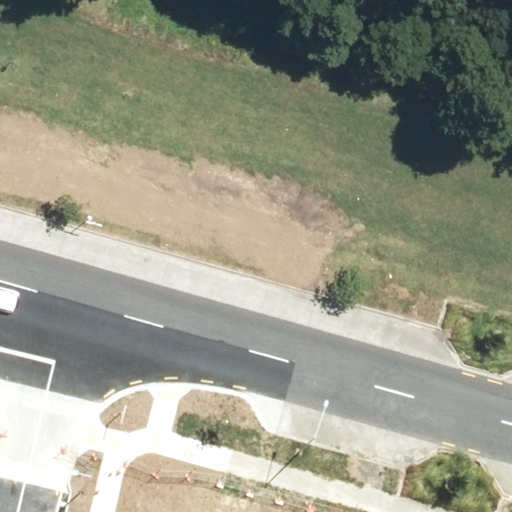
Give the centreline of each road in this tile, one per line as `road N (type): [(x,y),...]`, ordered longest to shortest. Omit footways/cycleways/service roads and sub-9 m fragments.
road 1 (residential): [(69,300),(511,422)]
road 2 (residential): [(18,511),(69,300)]
